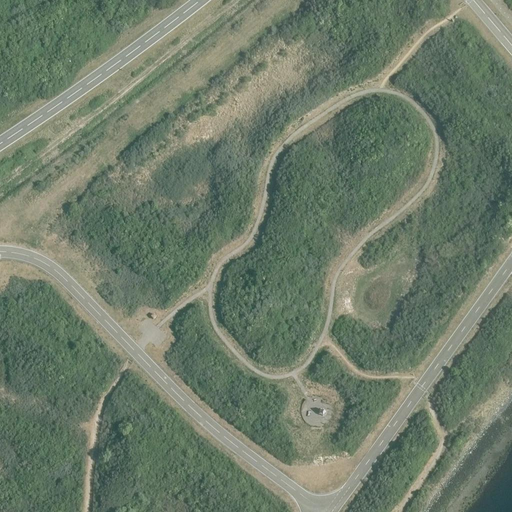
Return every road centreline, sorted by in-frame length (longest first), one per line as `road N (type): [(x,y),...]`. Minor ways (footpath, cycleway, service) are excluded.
road 1 (unclassified): [(0,252),(39,260),(61,277),(204,419),(324,511)]
road 2 (unclassified): [(329,511),(511,262)]
road 3 (primary): [(0,145),(201,0)]
